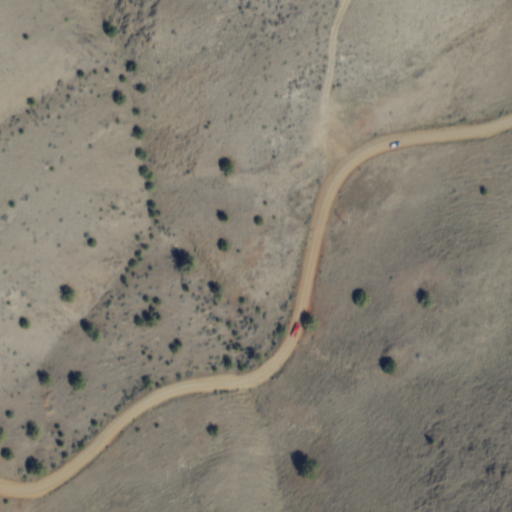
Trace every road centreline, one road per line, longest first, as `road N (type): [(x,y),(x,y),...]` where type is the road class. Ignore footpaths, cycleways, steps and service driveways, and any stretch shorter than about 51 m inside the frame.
road 1 (residential): [(0,481),(41,484),(154,397),(257,374),(291,336),(322,197),(337,170),(397,137),(467,131),(511,117)]
road 2 (track): [(337,170),(323,106),(343,0)]
